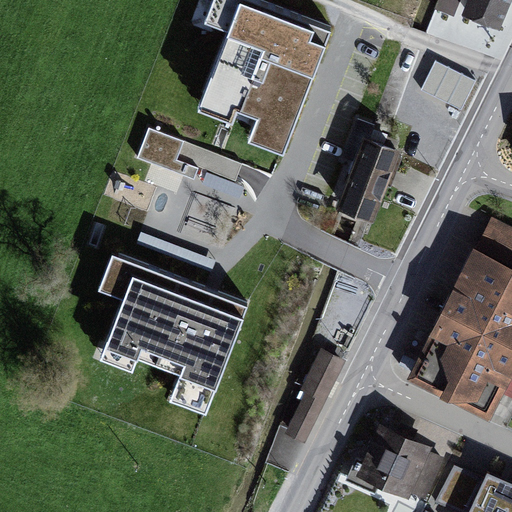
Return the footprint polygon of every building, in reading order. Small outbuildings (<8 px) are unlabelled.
[(252,142),(287,155),(333,30),(251,0),(211,0),(201,27),(224,35),(194,114),(236,130),(241,117),(259,123),(252,142)] [(510,0),(464,0),(462,7),(502,22),(510,0)] [(188,109),(152,96),(136,141),(171,154),(188,109)] [(409,156),(379,145),(353,215),(383,226),(409,156)] [(511,224),(492,215),(480,240),(511,255),(511,224)] [(511,373),(511,262),(474,244),(408,378),(490,418),(511,373)] [(207,416),(247,306),(111,256),(97,294),(121,302),(100,362),(134,374),(138,361),(181,377),(172,403),(207,416)] [(346,359),(321,348),(304,386),(312,389),(293,430),(309,437),(346,359)] [(433,446),(378,420),(353,472),(408,498),(433,446)] [(511,511),(511,480),(489,469),(468,511),(511,511)]
